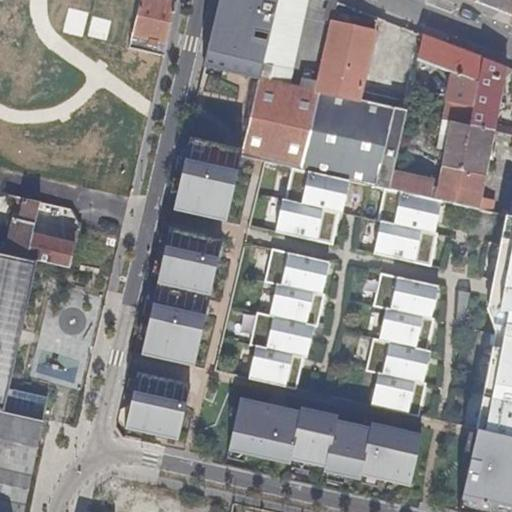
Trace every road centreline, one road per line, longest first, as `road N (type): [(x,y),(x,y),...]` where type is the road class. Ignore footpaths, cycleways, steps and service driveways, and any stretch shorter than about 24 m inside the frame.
road 1 (residential): [(202,0),(97,446)]
road 2 (residential): [(97,446),(378,511)]
road 3 (residential): [(389,0),(511,45)]
